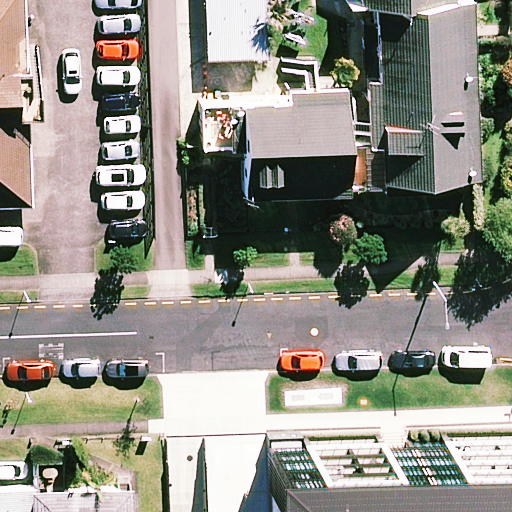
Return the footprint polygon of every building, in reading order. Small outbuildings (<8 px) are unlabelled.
[(35,0),(0,0),(0,164),(37,165),(35,0)] [(269,0),(206,0),(207,34),(270,33),(269,0)] [(357,0),(359,149),(453,148),(451,0),(357,0)] [(341,79),(226,80),(227,165),(342,164),(341,79)] [(511,511),(511,421),(249,431),(252,511),(511,511)] [(112,511),(110,459),(9,463),(10,511),(112,511)]
